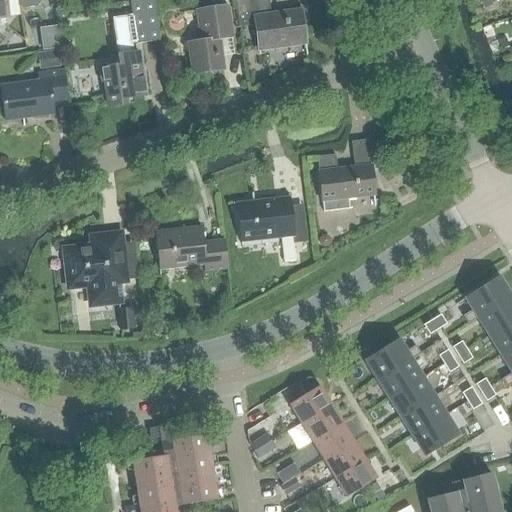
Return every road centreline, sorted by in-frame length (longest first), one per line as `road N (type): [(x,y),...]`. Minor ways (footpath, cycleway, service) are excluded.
road 1 (residential): [(423,47),(80,173),(0,182)]
road 2 (tertiary): [(222,351),(285,329),(492,200)]
road 3 (tertiary): [(0,345),(43,358),(134,366),(222,351)]
road 4 (residential): [(492,200),(423,47)]
road 5 (residential): [(248,511),(222,351)]
